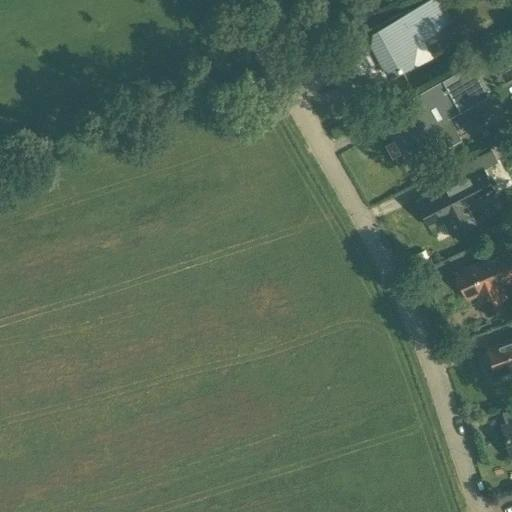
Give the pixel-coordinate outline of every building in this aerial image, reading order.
[(351,41),(359,56),(364,53),(372,67),(382,61),(390,76),(413,63),(405,48),(433,32),(431,28),(445,20),(434,0),(431,0),(404,15),(403,13),(351,41)] [(411,167),(462,139),(449,115),(461,108),(462,110),(489,96),(472,66),(419,96),(425,106),(388,126),(411,167)] [(451,185),(418,202),(430,227),(446,219),(454,236),(464,231),(479,224),(470,207),(497,193),(484,168),(498,162),(492,151),(446,174),(451,185)] [(501,284),(511,278),(511,256),(504,239),(485,248),(490,258),(456,274),(466,296),(480,290),(491,315),(511,306),(501,284)] [(489,353),(486,355),(491,368),(494,367),(497,375),(511,369),(511,339),(487,349),(489,353)] [(511,422),(502,425),(511,454),(511,453),(511,422)]
